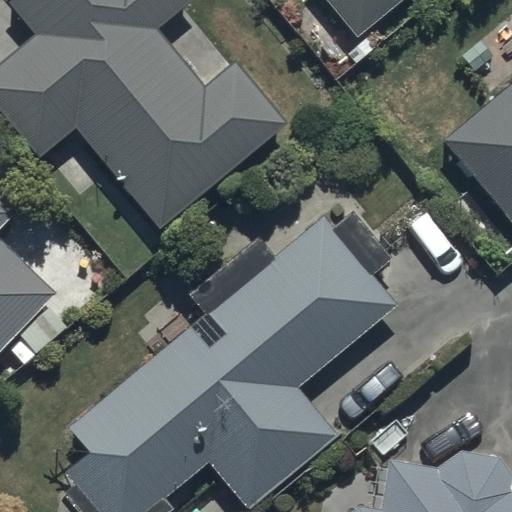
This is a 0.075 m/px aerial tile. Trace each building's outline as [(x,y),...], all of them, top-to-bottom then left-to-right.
[(0,109),(36,153),(76,121),(160,223),(284,120),(234,60),(205,84),(155,23),(182,0),(7,0),(32,30),(0,56),(0,109)] [(323,0),(354,36),(396,0),(323,0)] [(511,74),(441,133),(511,218),(511,74)] [(0,344),(52,291),(0,239),(0,219),(11,208),(0,196),(0,344)] [(186,292),(202,311),(67,423),(85,445),(56,470),(90,511),(157,511),(169,503),(160,492),(207,453),(248,504),(335,432),(294,382),(390,302),(364,270),(385,253),(349,209),(331,224),(321,212),(271,253),(256,234),(186,292)] [(511,511),(511,468),(506,459),(466,458),(442,474),(395,467),(386,511),(371,511),(364,511),(361,511),(511,511)]
